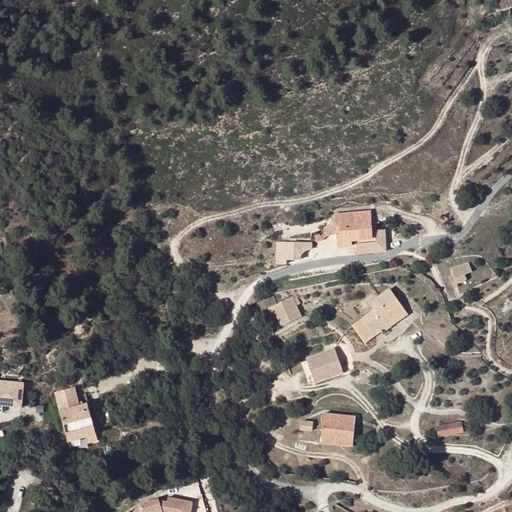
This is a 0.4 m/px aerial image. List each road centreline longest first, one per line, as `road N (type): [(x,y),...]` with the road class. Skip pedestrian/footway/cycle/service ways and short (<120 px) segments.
road 1 (track): [(230,315),(186,278),(171,250),(177,236),(199,221),(358,180),(423,141),(480,63)]
road 2 (track): [(471,222),(451,198),(479,121),(480,53),(511,28)]
